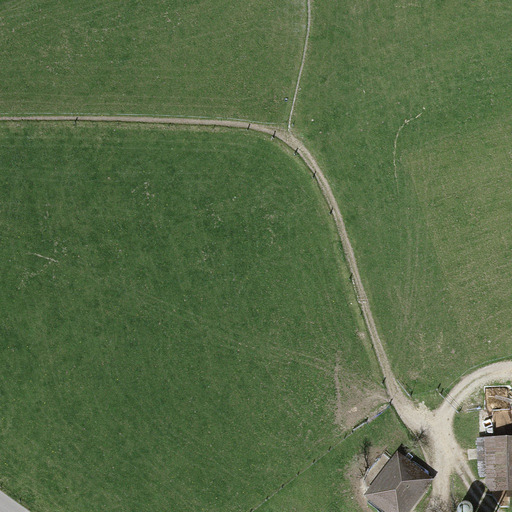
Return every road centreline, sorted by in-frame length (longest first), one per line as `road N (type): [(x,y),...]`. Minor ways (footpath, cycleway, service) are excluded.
road 1 (track): [(442,430),(416,422),(392,395),(327,191),(299,148),(269,132),(209,124),(0,120)]
road 2 (track): [(497,511),(442,430),(460,392),(511,366)]
